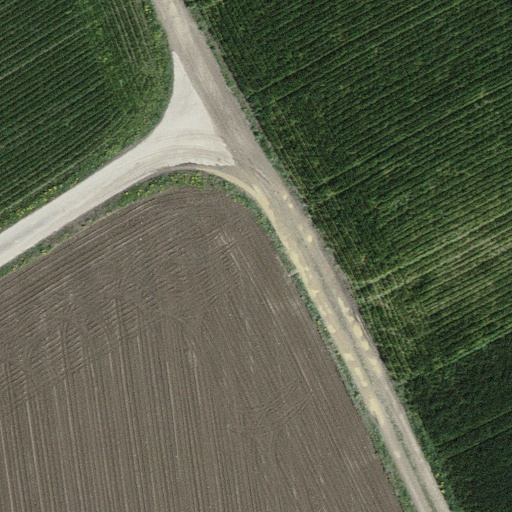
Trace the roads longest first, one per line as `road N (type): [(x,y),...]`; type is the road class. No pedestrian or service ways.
road 1 (track): [(429,511),(302,253),(162,0)]
road 2 (unclassified): [(0,249),(222,107)]
